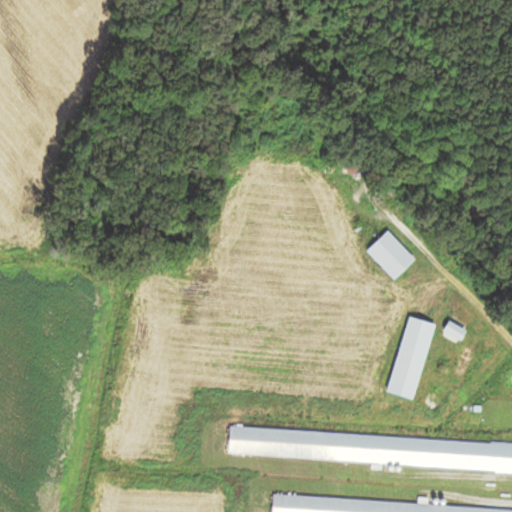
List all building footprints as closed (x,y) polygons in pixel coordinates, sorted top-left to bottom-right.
[(393,281),(366,253),(387,233),(414,260),(393,281)] [(412,400),(385,391),(407,319),(434,327),(412,400)] [(460,332),(443,322),(437,332),(455,342),(460,332)] [(511,473),(229,455),(230,427),(511,445),(511,473)] [(511,511),(271,511),(273,495),(511,511)]
